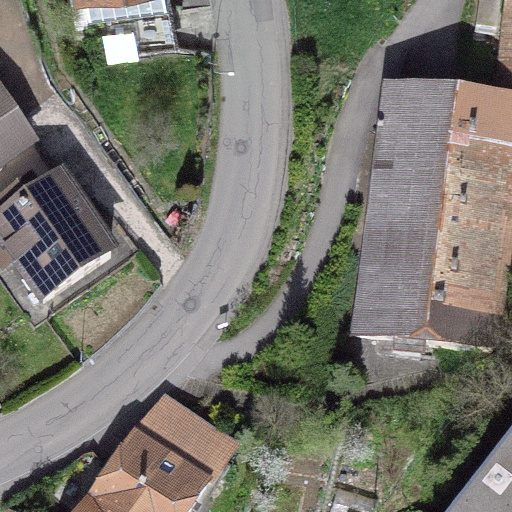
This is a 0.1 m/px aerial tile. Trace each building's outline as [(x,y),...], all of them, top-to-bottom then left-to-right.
[(163,0),(81,0),(87,29),(103,26),(110,59),(172,48),(163,0)] [(377,126),(376,134),(382,135),(354,337),(398,343),(396,356),(419,360),(421,346),(490,355),(511,200),(511,116),(424,104),(427,84),(393,79),(383,127),(377,126)] [(0,102),(0,166),(30,146),(0,102)] [(30,146),(0,166),(0,263),(4,269),(15,262),(43,304),(110,258),(89,227),(98,220),(90,208),(80,214),(59,183),(56,185),(30,146)] [(82,511),(188,511),(205,488),(134,440),(82,511)] [(511,511),(511,450),(461,511),(511,511)]
